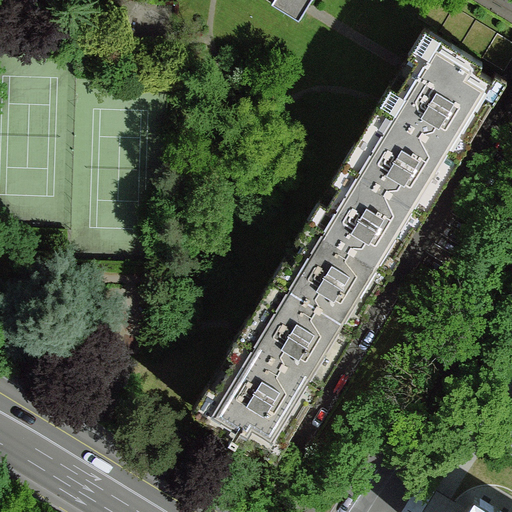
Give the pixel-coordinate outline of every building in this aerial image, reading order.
[(386,108),(457,150),(498,82),(428,39),(410,69),(386,108)] [(351,164),(422,206),(457,150),(386,108),(351,164)] [(316,221),(386,264),(422,206),(351,164),(316,221)] [(281,279),(352,321),(386,264),(316,221),(281,279)] [(247,336),(317,378),(352,321),(281,279),(247,336)] [(247,336),(206,404),(276,447),(317,378),(247,336)] [(511,511),(511,507),(473,484),(455,511),(511,511)]
